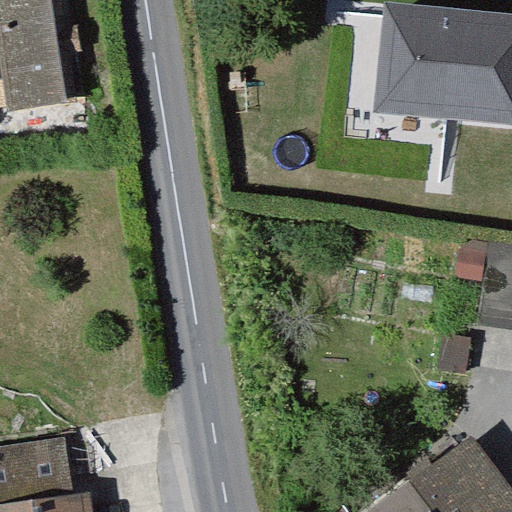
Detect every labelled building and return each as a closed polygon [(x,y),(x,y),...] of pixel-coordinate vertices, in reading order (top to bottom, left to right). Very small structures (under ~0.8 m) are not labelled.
[(47,0),(0,0),(0,123),(60,118),(47,0)] [(511,33),(373,24),(366,134),(511,143),(511,33)] [(491,321),(511,321),(511,253),(495,253),(491,321)] [(0,423),(107,417),(104,374),(57,377),(58,403),(0,406),(0,423)] [(160,511),(149,419),(0,438),(0,511),(160,511)] [(505,511),(459,453),(384,511),(505,511)]
